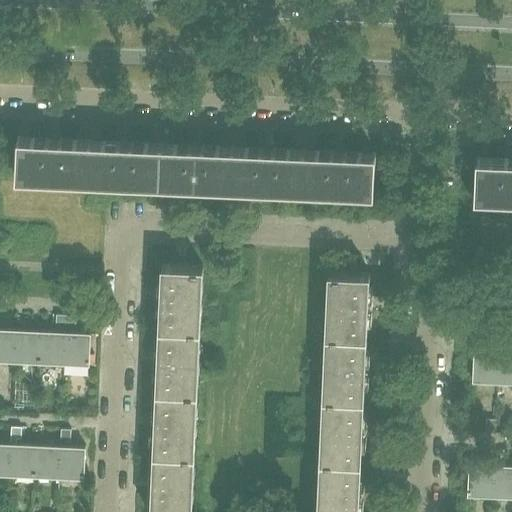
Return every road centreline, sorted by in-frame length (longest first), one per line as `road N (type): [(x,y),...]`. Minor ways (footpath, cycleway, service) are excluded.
road 1 (residential): [(108,511),(116,302),(125,246),(143,230),(421,238)]
road 2 (primary): [(0,52),(511,75)]
road 3 (primary): [(511,24),(0,1)]
road 4 (residential): [(0,95),(423,116)]
road 5 (residential): [(416,511),(421,238)]
road 6 (residential): [(421,238),(423,116)]
